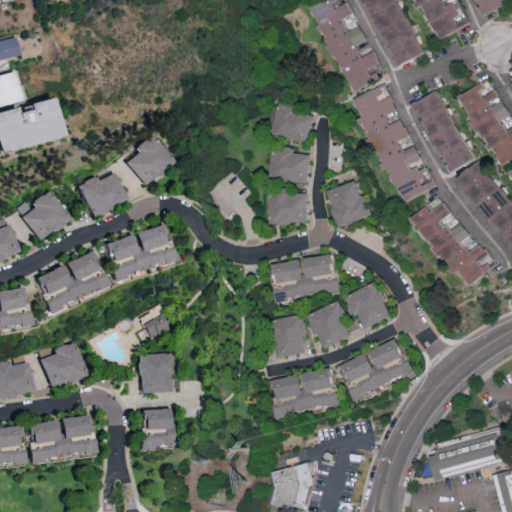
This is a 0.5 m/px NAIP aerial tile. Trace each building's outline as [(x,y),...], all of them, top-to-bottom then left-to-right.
[(378,62),(346,0),(344,0),(340,2),(338,0),(317,0),(308,5),(351,91),(376,79),(369,66),(378,62)] [(362,0),(390,66),(420,53),(397,0),(362,0)] [(0,59),(18,56),(15,39),(0,41),(0,59)] [(457,95),(498,165),(511,157),(511,117),(488,77),(457,95)] [(407,134),(385,83),(352,97),(359,116),(382,169),(387,167),(401,200),(435,186),(427,164),(423,166),(414,144),(401,150),(396,138),(407,134)] [(413,100),(444,172),(470,160),(440,89),(413,100)] [(0,109),(0,150),(53,137),(43,97),(21,103),(22,109),(10,112),(9,107),(0,109)] [(305,143),(315,114),(280,102),(270,132),(305,143)] [(139,184),(171,163),(151,134),(133,146),(137,152),(123,161),(139,184)] [(309,154),(292,152),(293,147),(271,145),(269,178),(307,181),(309,154)] [(453,175),(482,226),(493,220),(510,249),(511,247),(511,203),(485,157),(453,175)] [(76,185),(90,216),(125,200),(112,173),(95,180),(94,177),(76,185)] [(324,190),(333,215),(335,215),(339,226),(369,215),(356,178),(324,190)] [(306,190),(267,190),(267,222),(306,222),(306,190)] [(25,203),(14,210),(34,240),(66,219),(48,192),(27,205),(25,203)] [(493,266),(441,193),(410,216),(451,274),(457,269),(468,284),(493,266)] [(100,243),(111,280),(172,261),(160,223),(128,234),(128,235),(100,243)] [(0,259),(16,255),(8,225),(0,226),(0,259)] [(103,288),(89,251),(57,263),(58,266),(31,276),(45,311),(103,288)] [(269,263),(275,301),(339,291),(333,252),(269,263)] [(390,316),(375,281),(344,294),(352,314),(357,312),(364,327),(390,316)] [(0,334),(29,329),(25,302),(21,303),(18,287),(0,289),(0,334)] [(306,313),(321,348),(352,335),(336,300),(306,313)] [(275,357),(307,351),(301,313),(268,319),(275,357)] [(141,323),(148,339),(166,330),(159,314),(141,323)] [(413,374),(396,336),(365,350),(365,351),(337,364),(354,401),(413,374)] [(38,359),(45,387),(83,377),(74,342),(53,348),(55,354),(38,359)] [(166,353),(135,354),(136,393),(167,393),(166,353)] [(0,362),(0,398),(32,393),(27,362),(9,365),(8,361),(0,362)] [(267,379),(275,416),(338,404),(331,367),(267,379)] [(137,447),(171,447),(171,422),(167,422),(167,409),(137,409),(137,447)] [(28,465),(92,456),(87,415),(0,426),(0,468),(24,465),(23,456),(26,456),(28,465)] [(494,436),(506,480),(511,502),(511,511),(500,511),(492,480),(492,479),(485,480),(482,473),(462,478),(451,481),(436,484),(434,481),(428,467),(433,454),(462,445),(494,436)] [(316,489),(308,511),(302,511),(281,508),(275,507),(279,490),(277,482),(275,475),(280,474),(312,465),(316,481),(316,482),(316,489)]
